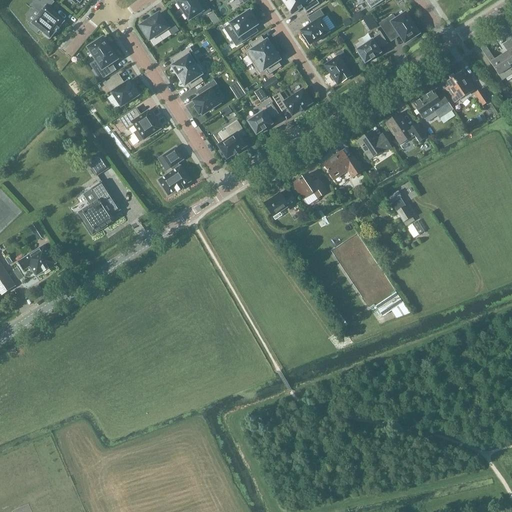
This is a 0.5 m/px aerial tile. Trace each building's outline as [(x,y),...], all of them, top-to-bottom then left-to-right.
[(32,23),(31,24),(32,25),(39,31),(50,39),(49,39),(50,40),(51,39),(56,32),(56,33),(57,32),(56,32),(58,29),(59,30),(59,29),(64,22),(64,23),(65,22),(64,21),(56,15),(56,14),(55,15),(54,13),(53,13),(49,9),(53,3),(54,3),(53,2),(50,0),(36,0),(32,5),(32,6),(32,7),(32,6),(40,12),(38,14),(39,15),(32,23)] [(178,0),(177,1),(189,20),(202,12),(204,16),(211,12),(203,0),(196,0),(196,1),(195,0),(178,0)] [(311,0),(292,0),(285,5),(292,15),(303,8),(306,13),(319,4),(316,0),(312,0),(311,0)] [(365,0),(371,9),(385,0),(365,0)] [(322,36),(328,32),(321,21),(320,20),(324,17),(319,10),(308,18),(313,25),(302,32),(305,36),(304,37),(310,45),(316,41),(317,42),(324,38),(322,36)] [(243,35),(246,40),(258,32),(255,27),(257,25),(254,21),(255,20),(249,12),(231,25),(240,37),(243,35)] [(370,14),(362,19),(366,24),(373,19),(370,14)] [(396,20),(393,15),(380,24),(389,38),(398,32),(405,43),(410,40),(411,41),(418,37),(417,36),(419,34),(418,33),(419,32),(414,25),(413,26),(406,14),(396,20)] [(166,24),(159,15),(141,27),(150,40),(168,29),(172,35),(179,31),(172,21),(166,24)] [(328,32),(329,32),(335,28),(328,16),(325,18),(321,21),(328,32)] [(211,20),(215,25),(220,22),(216,17),(211,20)] [(370,27),(355,39),(359,45),(375,34),(370,27)] [(380,32),(375,36),(376,38),(356,51),(365,65),(382,54),(378,48),(382,46),(382,47),(387,44),(380,32)] [(103,38),(88,48),(102,70),(96,73),(101,81),(116,71),(112,64),(118,60),(103,38)] [(252,50),(246,54),(253,64),(275,50),(272,44),(270,45),(267,40),(263,43),(260,39),(249,45),(252,50)] [(511,49),(507,43),(503,45),(508,52),(501,56),(511,72),(511,49)] [(177,64),(172,66),(175,71),(174,71),(177,77),(202,61),(192,46),(173,58),(177,64)] [(275,50),(253,64),(259,75),(265,71),(269,76),(279,69),(276,65),(281,61),(278,56),(279,56),(275,50)] [(349,62),(342,52),(336,56),(338,59),(326,66),(332,75),(330,76),(330,78),(333,82),(335,82),(336,82),(338,85),(343,82),(343,83),(351,78),(344,66),(349,62)] [(495,61),(491,54),(486,57),(499,76),(502,81),(511,74),(511,72),(501,56),(495,61)] [(202,61),(177,77),(181,83),(183,82),(185,86),(190,83),(193,88),(206,80),(202,75),(208,71),(202,61)] [(455,104),(475,90),(463,72),(443,85),(455,104)] [(118,75),(105,84),(112,94),(113,94),(121,107),(126,103),(128,105),(134,101),(133,99),(138,96),(133,87),(132,88),(128,83),(125,85),(118,75)] [(219,88),(214,81),(198,92),(201,97),(194,102),(197,107),(196,108),(200,114),(202,113),(203,115),(220,104),(212,92),(219,88)] [(245,95),(237,84),(231,88),(238,99),(245,95)] [(482,107),(489,102),(481,89),(474,94),(482,107)] [(299,112),(300,112),(305,108),(311,104),(303,91),(285,103),(279,94),(273,98),(282,112),(288,108),(293,116),(299,112)] [(450,105),(449,105),(442,95),(437,98),(433,92),(414,105),(423,119),(435,111),(438,116),(445,111),(446,114),(453,109),(450,105)] [(267,109),(247,122),(256,136),(258,135),(268,128),(267,128),(273,125),(269,120),(273,117),(274,118),(279,115),(271,104),(266,107),(267,109)] [(228,107),(220,112),(224,118),(232,112),(228,107)] [(136,109),(120,119),(128,130),(134,126),(138,131),(135,134),(140,142),(144,140),(144,141),(161,129),(149,111),(141,116),(136,109)] [(400,114),(385,124),(400,146),(415,137),(419,143),(427,138),(418,124),(410,129),(400,114)] [(237,122),(224,130),(220,133),(226,142),(219,146),(227,159),(234,155),(240,151),(239,151),(246,147),(241,139),(246,135),(237,122)] [(386,152),(392,148),(384,138),(379,142),(372,132),(358,142),(370,160),(384,151),(386,152)] [(254,152),(259,157),(264,152),(259,147),(254,152)] [(176,148),(163,157),(171,168),(173,171),(159,181),(169,196),(177,191),(178,193),(184,189),(183,187),(191,182),(181,167),(180,167),(178,164),(183,160),(176,148)] [(328,171),(327,172),(333,181),(334,180),(333,179),(341,173),(342,174),(347,171),(352,178),(363,171),(354,157),(348,161),(342,152),(324,164),(328,171)] [(108,169),(99,154),(87,162),(97,177),(108,169)] [(308,175),(293,185),(303,200),(304,199),(308,206),(318,199),(327,193),(319,180),(313,184),(308,175)] [(400,186),(390,192),(394,198),(404,192),(400,186)] [(78,213),(93,235),(116,220),(113,215),(120,210),(105,187),(94,194),(99,200),(78,213)] [(273,217),(288,207),(290,210),(298,205),(290,194),(283,199),(280,194),(279,194),(280,195),(275,198),(274,197),(264,204),(273,217)] [(400,199),(392,204),(404,223),(412,217),(400,199)] [(415,232),(425,226),(419,216),(409,222),(415,232)] [(34,221),(41,235),(48,231),(42,217),(34,221)] [(36,277),(56,264),(44,246),(18,263),(23,271),(30,267),(36,277)] [(7,274),(0,262),(0,297),(16,287),(7,274)] [(396,293),(376,307),(383,317),(403,303),(396,293)]
